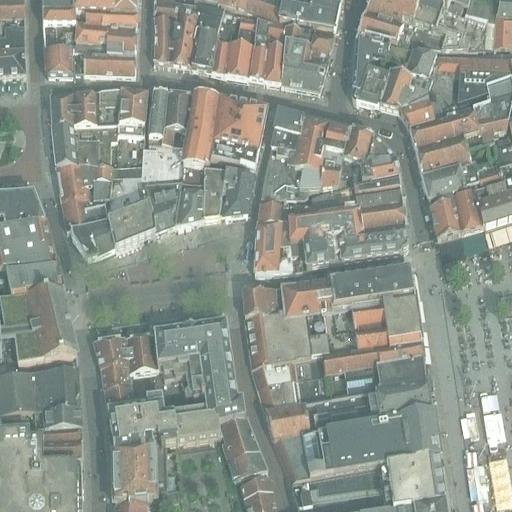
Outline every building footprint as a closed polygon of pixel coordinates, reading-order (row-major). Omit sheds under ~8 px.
[(41,0),(42,22),(75,20),(136,18),(136,0),(41,0)] [(216,11),(216,10),(217,0),(193,0),(193,6),(216,11)] [(217,0),(216,10),(245,17),(249,0),(217,0)] [(249,0),(245,17),(271,26),(277,0),(249,0)] [(277,0),(271,26),(277,29),(284,2),(305,5),(306,0),(277,0)] [(339,15),(339,14),(342,0),(306,0),(305,5),(339,15)] [(372,0),(364,21),(418,39),(420,36),(426,38),(434,40),(436,32),(444,34),(444,32),(455,35),(459,22),(458,21),(445,16),(445,15),(437,13),(436,13),(397,0),(372,0)] [(397,0),(436,13),(437,13),(445,15),(445,16),(458,21),(462,12),(453,9),(452,11),(449,10),(450,6),(466,12),(469,0),(468,0),(397,0)] [(466,12),(465,17),(486,23),(486,27),(495,29),(495,21),(498,12),(471,1),(469,0),(466,12)] [(334,39),(339,15),(305,5),(284,2),(277,29),(307,34),(334,39)] [(511,3),(501,3),(499,11),(498,12),(495,21),(511,22),(511,3)] [(23,7),(0,7),(0,84),(25,83),(23,7)] [(153,25),(153,27),(175,27),(176,16),(178,16),(179,9),(154,7),(153,25)] [(171,72),(192,76),(201,12),(187,10),(179,9),(178,16),(176,16),(175,27),(171,72)] [(192,76),(212,80),(217,41),(223,17),(201,12),(192,76)] [(217,41),(212,80),(223,82),(227,82),(227,84),(248,87),(248,86),(251,87),(258,27),(241,22),(236,48),(232,47),(234,20),(223,17),(217,41)] [(136,19),(136,18),(75,20),(75,33),(77,33),(136,37),(137,19),(136,19)] [(42,31),(43,44),(76,49),(77,33),(75,33),(75,20),(42,22),(42,31)] [(412,57),(421,54),(426,38),(420,36),(418,39),(364,21),(356,42),(356,43),(412,57)] [(493,55),(510,55),(511,35),(511,22),(495,21),(495,29),(493,55)] [(153,69),(171,72),(175,27),(153,27),(153,53),(153,69)] [(251,87),(267,90),(271,44),(261,42),(262,37),(263,38),(265,29),(258,27),(251,87)] [(486,32),(484,55),(493,55),(495,29),(486,27),(486,32)] [(271,30),(265,29),(263,38),(262,37),(261,42),(271,44),(267,90),(279,92),(279,91),(282,92),(284,34),(281,33),(271,30)] [(444,34),(436,32),(434,40),(444,43),(440,57),(467,56),(469,45),(446,37),(444,34)] [(135,63),(136,37),(77,33),(76,49),(75,62),(83,62),(135,63)] [(318,99),(327,68),(308,63),(315,38),(306,37),(304,38),(284,34),(282,92),(318,99)] [(318,39),(315,38),(308,63),(327,68),(334,43),(318,41),(318,39)] [(421,54),(440,57),(444,43),(434,40),(426,38),(421,54)] [(43,44),(44,57),(71,57),(75,62),(76,49),(43,44)] [(354,109),(356,110),(370,71),(373,72),(376,67),(381,68),(380,72),(383,73),(384,72),(385,68),(387,54),(355,47),(351,105),(352,108),(354,109)] [(385,68),(393,70),(407,75),(411,60),(388,55),(387,54),(385,68)] [(46,82),(83,83),(83,71),(72,71),(71,57),(44,57),(46,82)] [(72,71),(83,71),(83,62),(75,62),(71,57),(72,71)] [(377,115),(399,121),(482,85),(483,67),(435,64),(411,60),(407,75),(393,70),(390,79),(389,79),(387,85),(377,115)] [(134,83),(135,63),(83,62),(83,71),(83,83),(134,83)] [(399,122),(409,137),(445,126),(444,124),(472,117),(471,115),(480,113),(489,111),(484,95),(509,86),(506,69),(483,67),(482,85),(399,121),(399,122)] [(356,110),(377,115),(387,85),(378,82),(379,77),(381,75),(373,72),(370,71),(356,110)] [(409,137),(414,158),(449,148),(477,140),(477,142),(497,139),(505,138),(509,122),(508,122),(511,106),(511,97),(509,86),(484,95),(489,111),(480,113),(471,115),(472,117),(444,124),(445,126),(409,137)] [(86,101),(85,133),(118,130),(120,97),(119,97),(86,101)] [(118,131),(117,140),(143,142),(144,132),(146,100),(145,100),(138,99),(120,97),(118,130),(118,131)] [(168,100),(151,100),(147,151),(161,152),(162,133),(164,133),(168,100)] [(162,133),(161,152),(189,154),(195,102),(168,100),(164,133),(162,133)] [(50,106),(51,136),(85,133),(86,101),(50,106)] [(189,154),(184,193),(196,194),(196,187),(200,187),(201,176),(212,177),(213,167),(212,167),(219,106),(195,102),(189,154)] [(266,116),(219,106),(212,167),(213,167),(240,175),(240,173),(254,174),(266,116)] [(277,119),(270,156),(292,157),(293,150),(298,150),(304,126),(277,119)] [(308,198),(312,198),(318,178),(316,177),(329,133),(304,126),(298,150),(293,150),(292,157),(270,156),(261,206),(303,207),(307,204),(308,198)] [(118,131),(118,130),(85,133),(51,136),(55,174),(110,171),(110,147),(117,146),(117,140),(118,131)] [(320,197),(329,195),(349,137),(329,133),(316,177),(318,178),(312,198),(320,197)] [(353,171),(363,173),(363,171),(366,172),(366,170),(372,143),(349,137),(329,195),(337,194),(339,185),(350,188),(353,171)] [(414,158),(421,185),(470,172),(466,156),(493,149),(493,144),(497,143),(497,139),(477,142),(477,140),(449,148),(414,158)] [(381,153),(372,143),(366,170),(395,168),(393,166),(386,158),(381,152),(381,153)] [(482,236),(511,226),(511,149),(511,143),(507,144),(496,146),(497,155),(499,162),(495,169),(501,191),(472,202),(482,236)] [(367,181),(361,182),(361,191),(367,190),(397,185),(395,168),(366,170),(366,172),(363,171),(363,173),(368,175),(367,181)] [(421,185),(427,209),(450,203),(462,199),(461,196),(478,191),(475,179),(484,177),(490,172),(490,171),(490,168),(470,172),(421,185)] [(460,242),(482,236),(472,202),(501,191),(495,169),(490,171),(490,172),(484,177),(475,179),(478,191),(461,196),(462,199),(450,203),(460,242)] [(55,174),(58,196),(61,210),(81,205),(80,202),(85,201),(84,190),(91,189),(92,188),(102,187),(102,185),(112,184),(112,173),(110,172),(110,171),(55,174)] [(119,173),(112,173),(112,184),(141,183),(142,172),(119,173)] [(222,226),(224,202),(227,178),(226,178),(204,177),(203,200),(202,229),(222,226)] [(253,182),(227,178),(224,202),(249,205),(253,182)] [(257,223),(256,231),(306,233),(306,230),(401,213),(397,185),(367,190),(361,191),(361,182),(359,183),(360,191),(353,194),(343,197),(342,195),(320,200),(311,205),(311,210),(283,211),(259,211),(257,223)] [(61,210),(66,238),(69,237),(91,232),(85,206),(100,205),(106,204),(112,184),(102,185),(102,187),(92,188),(91,189),(84,190),(85,201),(80,202),(81,205),(61,210)] [(178,196),(147,210),(155,242),(156,242),(160,240),(174,235),(178,196)] [(181,196),(178,196),(174,235),(202,229),(203,200),(180,200),(181,196)] [(33,200),(17,202),(18,232),(43,228),(33,200)] [(17,202),(0,203),(0,235),(18,232),(17,202)] [(222,226),(223,226),(246,222),(249,205),(224,202),(222,226)] [(436,248),(460,242),(450,203),(427,209),(427,210),(428,210),(429,216),(428,217),(436,248)] [(70,238),(72,247),(86,268),(98,266),(96,262),(94,249),(93,242),(96,239),(108,235),(100,205),(85,206),(91,232),(69,237),(66,238),(70,238)] [(115,258),(154,243),(147,210),(106,225),(108,235),(115,258)] [(256,231),(255,238),(290,238),(291,255),(304,254),(305,254),(355,246),(404,237),(401,215),(401,213),(306,230),(306,233),(256,231)] [(0,307),(29,305),(29,304),(63,297),(46,227),(44,227),(43,228),(18,232),(0,235),(0,307)] [(115,258),(108,235),(96,239),(93,242),(94,249),(96,262),(112,259),(115,258)] [(407,256),(404,237),(355,246),(359,269),(402,263),(407,256)] [(291,279),(306,277),(305,254),(304,254),(291,255),(290,238),(255,238),(255,239),(256,239),(254,282),(291,279)] [(306,277),(359,269),(355,246),(305,254),(306,277)] [(251,376),(257,395),(296,390),(294,369),(364,359),(365,362),(420,354),(413,306),(409,277),(404,278),(365,285),(365,284),(326,289),(275,296),(278,323),(244,327),(251,376)] [(253,298),(242,299),(244,326),(245,326),(245,327),(278,323),(275,296),(263,297),(253,298)] [(0,307),(0,360),(1,359),(1,358),(1,357),(0,350),(14,349),(17,371),(43,368),(76,363),(74,352),(62,300),(63,297),(29,304),(29,305),(0,307)] [(227,348),(225,330),(196,335),(196,334),(181,336),(181,337),(153,341),(155,358),(158,377),(162,376),(163,382),(173,380),(174,386),(185,384),(186,392),(191,392),(193,404),(203,403),(205,414),(174,419),(165,419),(163,408),(162,408),(161,402),(145,404),(146,410),(134,412),(140,411),(146,452),(163,450),(164,457),(164,456),(165,455),(165,452),(176,450),(222,444),(225,449),(218,432),(243,425),(241,407),(236,407),(227,348)] [(100,376),(107,417),(132,413),(129,394),(127,381),(158,377),(155,358),(153,341),(124,345),(124,344),(93,349),(100,376)] [(422,370),(420,354),(365,362),(364,359),(294,369),(296,390),(297,389),(296,378),(324,374),(324,384),(376,376),(377,376),(422,370)] [(425,393),(422,370),(377,376),(376,376),(324,384),(316,385),(318,404),(378,394),(378,399),(375,400),(375,401),(425,393)] [(262,413),(264,418),(304,412),(329,407),(361,402),(364,423),(378,422),(375,401),(375,400),(378,399),(378,394),(318,404),(316,385),(324,384),(324,374),(296,378),(297,389),(296,390),(257,395),(262,413)] [(0,385),(0,424),(29,421),(79,415),(77,377),(19,383),(0,385)] [(264,418),(272,449),(430,421),(425,393),(375,401),(378,422),(364,423),(361,402),(329,407),(304,412),(264,418)] [(113,460),(114,509),(140,506),(140,509),(168,505),(169,508),(177,508),(177,496),(166,497),(164,457),(163,450),(146,452),(140,411),(134,412),(132,413),(107,417),(113,460)] [(79,415),(29,421),(0,424),(0,439),(0,440),(34,438),(80,435),(79,415)] [(272,449),(281,469),(434,446),(430,421),(272,449)] [(222,451),(223,456),(227,469),(259,458),(245,424),(243,425),(218,432),(225,449),(222,451)] [(81,511),(80,435),(34,438),(0,440),(0,511),(81,511)] [(287,484),(289,492),(290,493),(365,480),(437,468),(434,446),(281,469),(287,484)] [(252,489),(240,493),(268,484),(266,477),(259,458),(227,469),(233,488),(251,482),(252,489)] [(438,511),(444,511),(437,468),(365,480),(370,511),(438,511)] [(290,493),(294,511),(370,511),(365,480),(290,493)] [(244,505),(245,511),(252,511),(273,507),(268,484),(240,493),(244,505)]
